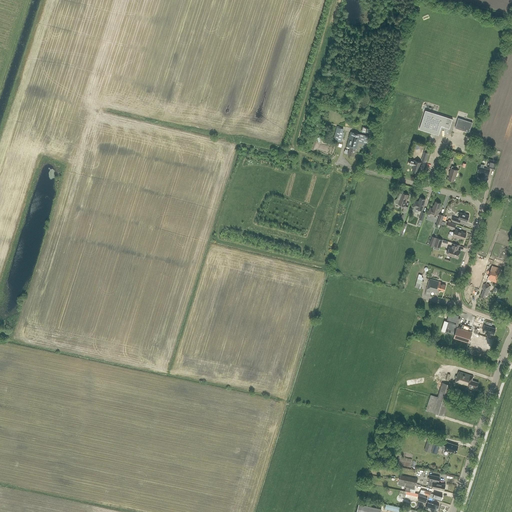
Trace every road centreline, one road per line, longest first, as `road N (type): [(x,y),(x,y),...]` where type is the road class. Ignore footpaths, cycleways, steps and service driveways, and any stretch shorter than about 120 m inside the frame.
road 1 (unclassified): [(511,328),(457,297),(481,212),(476,201),(365,170)]
road 2 (secondary): [(452,511),(511,335)]
